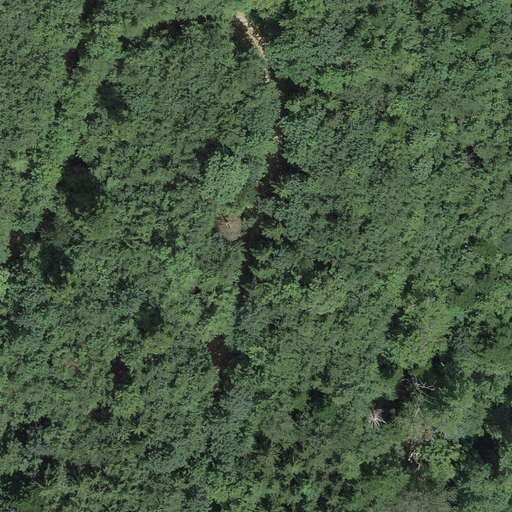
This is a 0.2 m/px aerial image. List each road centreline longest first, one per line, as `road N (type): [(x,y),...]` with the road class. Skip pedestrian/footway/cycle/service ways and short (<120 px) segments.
road 1 (track): [(166,511),(272,143),(264,48),(213,9),(133,23),(86,96),(43,213),(0,250)]
road 2 (track): [(0,241),(71,0)]
